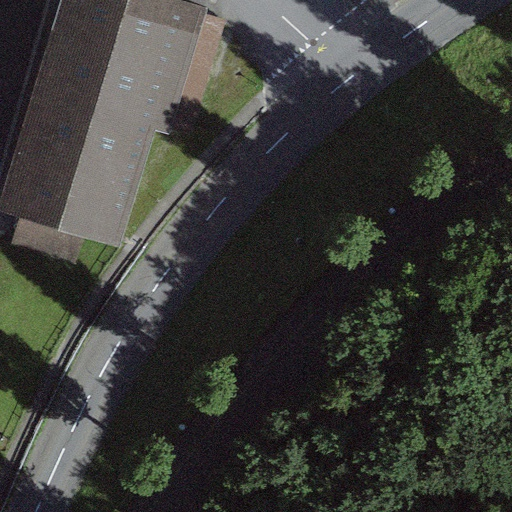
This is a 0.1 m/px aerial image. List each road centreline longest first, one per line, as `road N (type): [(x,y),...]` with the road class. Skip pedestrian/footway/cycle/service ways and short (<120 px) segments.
road 1 (tertiary): [(38,511),(105,368),(259,161),(347,81),(463,0)]
road 2 (residential): [(511,189),(415,252),(300,362),(186,511)]
